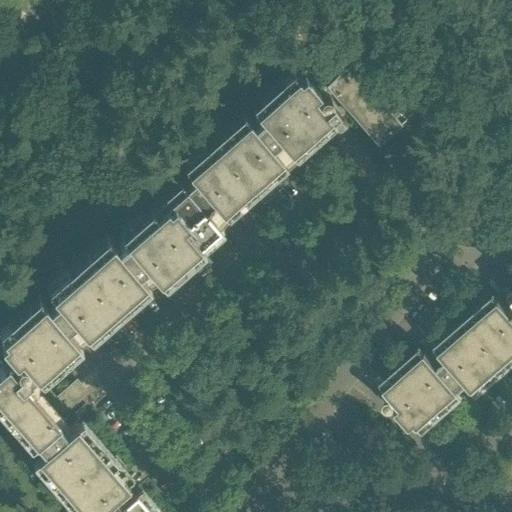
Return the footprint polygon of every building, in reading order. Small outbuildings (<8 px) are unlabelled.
[(348,61),(325,82),(313,92),(297,73),(256,109),(261,114),(253,121),(248,116),(220,140),(188,169),(192,174),(162,201),(117,241),(111,235),(51,287),(57,293),(49,301),(43,295),(3,330),(36,368),(77,332),(71,327),(79,320),(84,325),(144,273),(138,265),(146,259),(158,273),(218,220),(206,206),(214,199),(221,207),(243,188),(281,154),(270,141),(278,134),(289,147),(342,101),(378,142),(401,122),(348,61)] [(453,229),(456,232),(457,231),(453,226),(451,220),(451,214),(453,209),(457,203),(461,200),(466,198),(472,197),(477,198),(482,201),(486,204),(489,208),(490,213),(490,219),(489,224),(487,227),(484,231),(480,234),(475,237),(475,238),(481,236),(486,233),(489,227),(491,222),(492,217),(491,210),(489,205),(483,200),(479,197),(473,196),(467,196),(462,198),(457,201),(453,205),(451,210),(449,215),(450,221),(451,225),(453,229)] [(450,239),(446,236),(445,236),(446,238),(449,241),(455,245),(463,247),(470,248),(475,247),(483,244),(495,236),(494,235),(489,238),(483,243),(477,245),(472,246),(465,246),(459,245),(453,242),(450,239)] [(511,308),(500,294),(438,347),(446,355),(438,362),(425,347),(384,383),(418,422),(467,380),(472,385),(511,351),(511,308)] [(36,368),(3,330),(0,331),(0,397),(43,447),(37,453),(88,511),(91,511),(95,508),(98,511),(155,511),(134,487),(121,499),(114,491),(127,480),(75,420),(66,427),(33,389),(37,385),(37,384),(37,375),(40,373),(36,368)]
